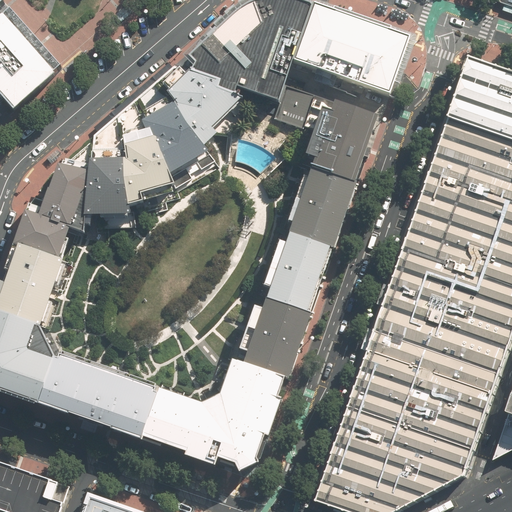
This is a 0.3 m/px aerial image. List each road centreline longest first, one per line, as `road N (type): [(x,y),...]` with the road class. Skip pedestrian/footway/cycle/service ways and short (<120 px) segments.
road 1 (residential): [(278,511),(303,460),(417,121),(441,76),(448,45),(441,16)]
road 2 (residential): [(207,0),(17,168),(0,212)]
road 3 (residential): [(246,511),(91,458)]
road 4 (residential): [(467,511),(511,390)]
